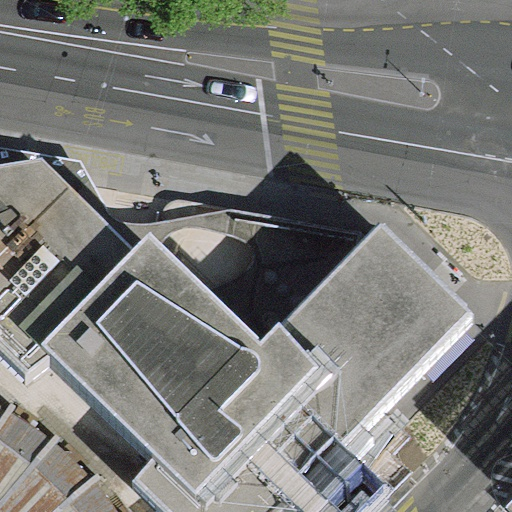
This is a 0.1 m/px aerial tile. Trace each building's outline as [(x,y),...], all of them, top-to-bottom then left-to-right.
[(0,311),(72,201),(43,174),(2,182),(0,182),(0,311)] [(91,181),(72,201),(151,283),(159,275),(167,267),(265,359),(282,344),(388,239),(301,224),(256,216),(238,213),(144,228),(123,224),(109,214),(91,181)] [(72,201),(0,311),(0,363),(28,391),(54,374),(156,474),(195,511),(198,511),(300,410),(322,387),(282,344),(265,359),(167,267),(159,275),(151,283),(72,201)] [(371,437),(474,328),(441,294),(388,239),(282,344),(322,387),(300,410),(198,511),(195,511),(156,474),(137,497),(151,511),(295,511),(349,457),(371,437)] [(151,511),(137,497),(156,474),(54,374),(28,391),(0,363),(0,511),(151,511)]
